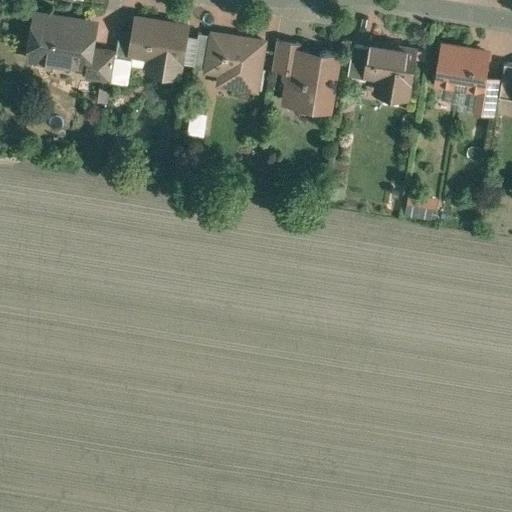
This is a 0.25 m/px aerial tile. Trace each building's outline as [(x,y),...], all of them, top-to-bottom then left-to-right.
[(81,17),(37,10),(29,56),(89,65),(93,46),(96,28),(79,25),(81,17)] [(186,23),(136,15),(134,29),(130,51),(132,51),(157,55),(155,69),(179,73),(186,23)] [(134,29),(121,27),(116,56),(131,58),(132,51),(130,51),(134,29)] [(213,33),(200,31),(194,64),(209,66),(213,33)] [(249,40),(235,38),(236,36),(214,32),(209,66),(208,68),(222,71),(220,82),(256,88),(263,41),(250,38),(249,40)] [(303,42),(278,38),(273,67),(288,70),(291,49),(302,50),(303,42)] [(416,50),(372,43),(371,47),(367,75),(369,76),(385,78),(383,95),(408,99),(416,50)] [(371,47),(354,44),(348,77),(368,80),(369,76),(367,75),(371,47)] [(117,49),(93,46),(89,65),(88,75),(112,79),(117,49)] [(487,55),(443,48),(440,66),(435,71),(439,76),(437,85),(454,89),(454,93),(466,95),(467,91),(477,93),(485,94),(488,79),(488,77),(484,72),(487,55)] [(320,56),(311,55),(309,52),(302,50),(291,49),(288,70),(287,78),(289,81),(286,99),(298,101),(298,105),(300,109),(307,110),(310,108),(310,106),(331,110),(340,53),(324,50),(321,53),(320,56)] [(511,64),(504,64),(502,81),(498,101),(511,102),(511,64)] [(485,94),(477,93),(474,113),(496,117),(498,101),(502,81),(488,79),(485,94)] [(207,134),(210,113),(194,111),(191,132),(207,134)] [(437,223),(444,199),(415,191),(408,214),(437,223)]
